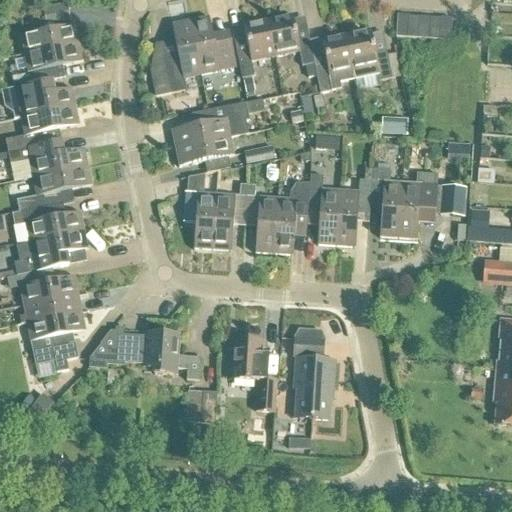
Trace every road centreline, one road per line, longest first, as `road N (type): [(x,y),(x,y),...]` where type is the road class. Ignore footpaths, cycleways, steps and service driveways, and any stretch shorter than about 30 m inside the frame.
road 1 (residential): [(147,0),(132,19),(125,101),(161,286),(354,298),(396,500)]
road 2 (residential): [(0,467),(396,500)]
